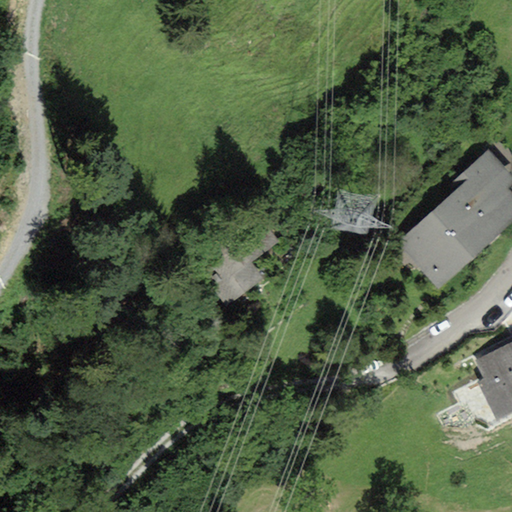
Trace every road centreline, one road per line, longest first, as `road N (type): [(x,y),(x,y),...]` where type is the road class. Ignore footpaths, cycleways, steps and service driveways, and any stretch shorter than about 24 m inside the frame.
road 1 (track): [(387,368),(224,407),(151,455),(95,511)]
road 2 (track): [(0,277),(33,210),(36,0)]
